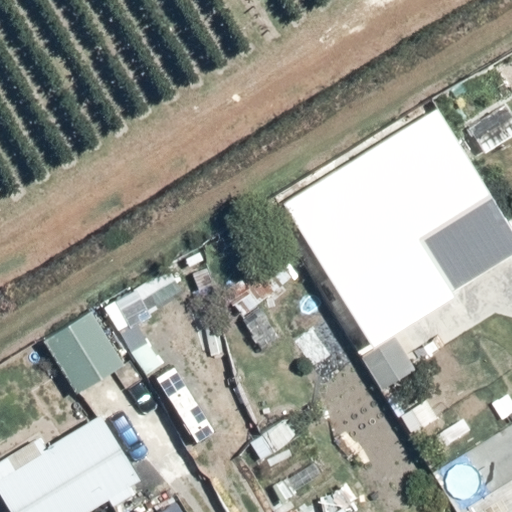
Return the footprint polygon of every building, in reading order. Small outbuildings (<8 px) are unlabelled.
[(511,94),(511,93),(463,127),(484,157),(511,137),(511,94)] [(434,106),(279,201),(365,341),(448,290),(414,236),(486,191),(434,106)] [(511,263),(499,243),(444,278),(511,386),(511,263)] [(278,333),(258,303),(296,277),(280,254),(237,283),(221,293),(257,347),(278,333)] [(247,408),(164,266),(106,300),(163,398),(191,382),(217,425),(247,408)] [(123,357),(90,303),(39,334),(72,388),(123,357)] [(293,398),(239,435),(257,462),(312,424),(293,398)] [(46,432),(0,460),(0,484),(17,511),(83,511),(142,476),(103,412),(52,443),(46,432)] [(326,474),(313,451),(265,479),(278,501),(326,474)] [(344,511),(338,502),(321,511),(344,511)]
